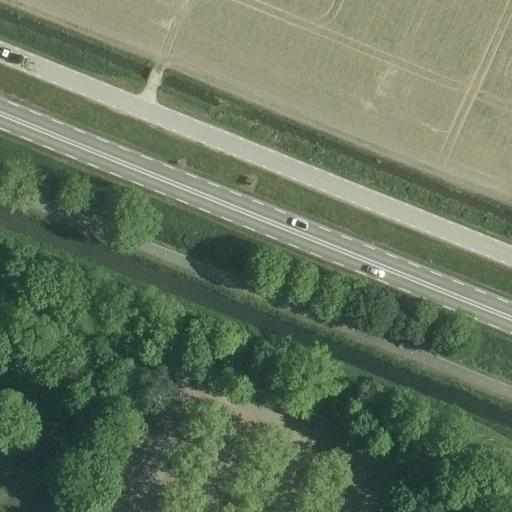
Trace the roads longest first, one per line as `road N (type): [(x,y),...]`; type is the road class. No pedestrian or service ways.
road 1 (primary): [(511,320),(0,114)]
road 2 (unclassified): [(511,259),(0,53)]
